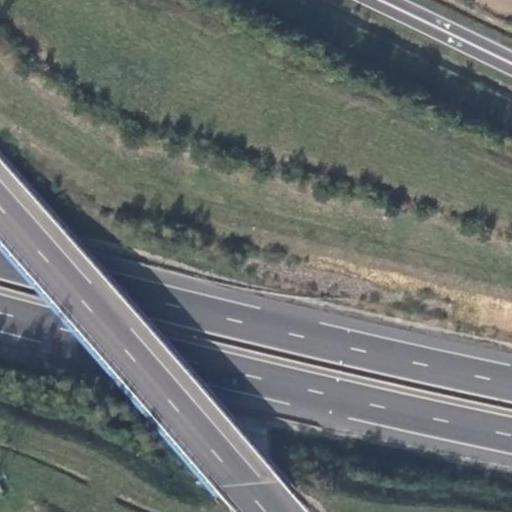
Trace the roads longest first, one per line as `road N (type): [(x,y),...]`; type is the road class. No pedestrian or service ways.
road 1 (trunk): [(511,382),(0,259)]
road 2 (trunk): [(0,310),(511,433)]
road 3 (trunk): [(265,511),(0,208)]
road 4 (unclassified): [(511,63),(377,0)]
